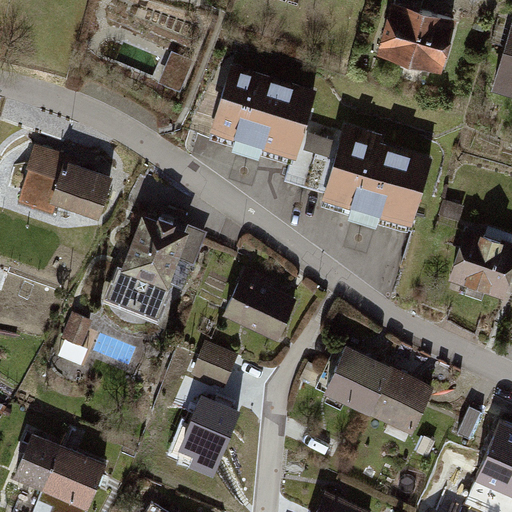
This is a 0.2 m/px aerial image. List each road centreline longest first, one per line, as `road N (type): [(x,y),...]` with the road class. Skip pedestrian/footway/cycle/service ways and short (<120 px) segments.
road 1 (residential): [(0,81),(95,110),(395,321),(511,377)]
road 2 (residential): [(261,511),(278,382),(305,330)]
